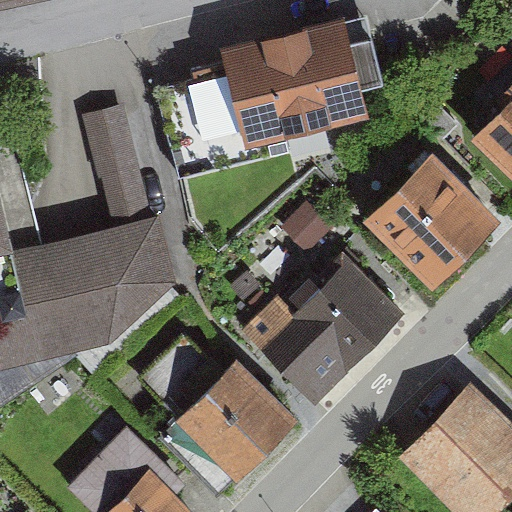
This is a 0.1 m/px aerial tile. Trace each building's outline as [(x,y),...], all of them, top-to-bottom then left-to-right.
[(362,3),(222,35),(242,124),(382,92),(362,3)] [(511,107),(479,142),(511,173),(511,107)] [(124,109),(90,118),(117,229),(152,221),(124,109)] [(493,212),(434,153),(365,223),(430,287),(499,218),(493,212)] [(309,202),(283,228),(307,252),(333,226),(309,202)] [(0,211),(0,253),(10,251),(0,211)] [(74,240),(17,254),(32,315),(0,322),(0,407),(77,356),(111,343),(175,280),(156,219),(152,221),(117,229),(74,240)] [(402,305),(334,242),(256,326),(324,389),(402,305)] [(295,411),(227,346),(173,402),(241,468),(295,411)] [(495,511),(511,495),(511,432),(473,394),(410,459),(465,511),(495,511)] [(185,485),(129,430),(72,488),(96,511),(189,511),(174,496),(185,485)]
